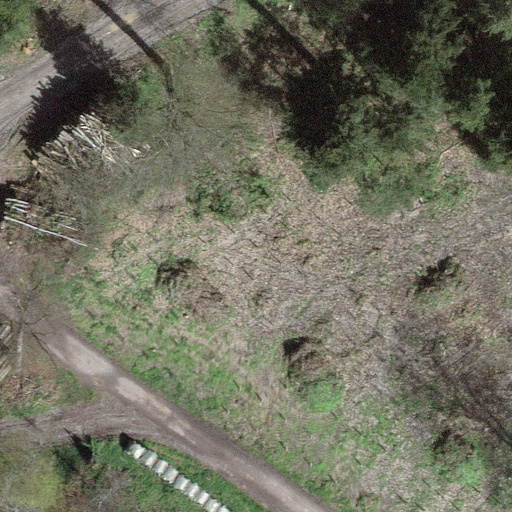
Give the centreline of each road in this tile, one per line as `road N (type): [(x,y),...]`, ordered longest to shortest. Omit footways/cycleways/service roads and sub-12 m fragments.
road 1 (track): [(0,301),(193,446),(296,511)]
road 2 (track): [(190,0),(87,59),(0,123)]
